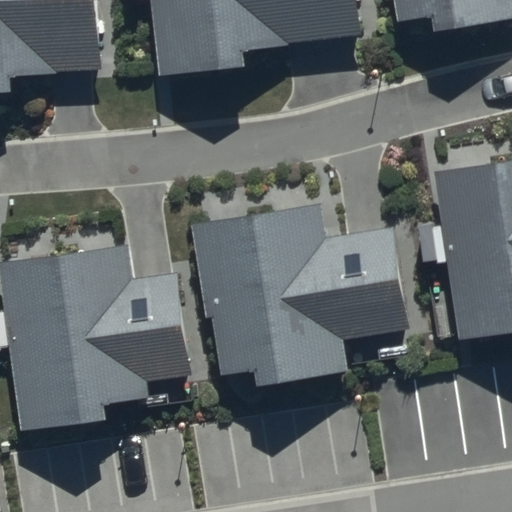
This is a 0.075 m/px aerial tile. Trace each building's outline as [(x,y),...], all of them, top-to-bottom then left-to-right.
[(105,75),(102,0),(0,0),(0,111),(25,111),(24,78),(105,75)] [(354,0),(140,0),(141,7),(167,4),(177,92),(265,82),(262,57),(360,45),(354,0)] [(511,0),(400,0),(404,23),(436,17),(438,25),(511,12),(511,0)] [(511,166),(439,178),(447,223),(421,227),(430,280),(456,275),(470,361),(511,354),(511,166)] [(321,207),(203,223),(226,395),(355,378),(351,347),(401,340),(387,236),(326,244),(321,207)] [(126,245),(10,258),(18,325),(0,327),(0,362),(19,361),(29,450),(118,440),(115,415),(157,410),(155,392),(195,388),(183,278),(130,284),(126,245)]
